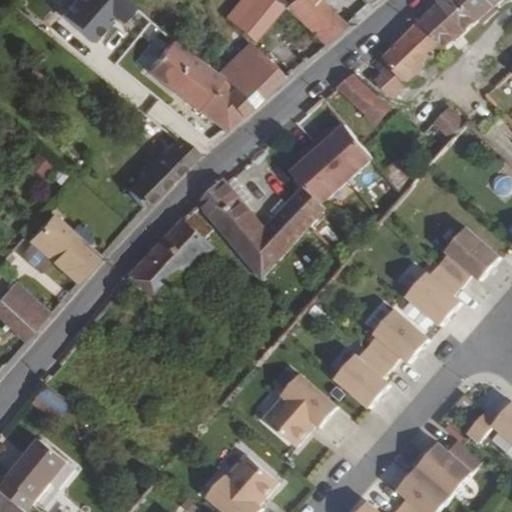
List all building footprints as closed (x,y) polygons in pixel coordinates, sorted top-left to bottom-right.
[(135,9),(125,0),(77,0),(62,16),(92,43),(115,18),(121,24),(135,9)] [(282,10),(270,2),(266,0),(235,0),(222,18),(250,42),(282,10)] [(291,0),(272,0),(270,2),(282,10),(291,0)] [(291,0),(282,10),(321,47),(343,29),(312,0),(291,0)] [(358,0),(368,8),(376,0),(358,0)] [(447,0),(420,28),(444,54),(461,38),(478,23),(459,0),(447,0)] [(494,8),(486,0),(459,0),(478,23),(494,8)] [(503,0),(486,0),(494,8),(503,0)] [(444,54),(420,28),(375,70),(382,77),(377,84),(391,100),(444,54)] [(177,39),(170,33),(166,37),(173,43),(177,39)] [(215,76),(189,58),(173,43),(147,72),(223,132),(228,136),(241,120),(209,94),(222,81),(215,76)] [(241,120),(265,94),(281,80),(248,45),(224,68),(230,73),(222,81),(209,94),(241,120)] [(222,81),(230,73),(224,68),(215,76),(222,81)] [(510,104),(511,101),(511,73),(496,90),(510,104)] [(336,91),(378,127),(393,109),(354,75),(336,91)] [(437,141),(443,145),(463,123),(451,111),(434,124),(444,133),(437,141)] [(293,175),(307,188),(323,204),(372,155),(342,125),(332,134),(328,139),(322,134),(303,153),(309,159),(304,164),(293,175)] [(327,129),(322,134),(328,139),(332,134),(327,129)] [(144,208),(197,155),(177,140),(126,193),(143,210),(144,208)] [(309,159),(303,153),(298,158),(304,164),(309,159)] [(55,166),(40,154),(29,168),(45,179),(55,166)] [(403,158),(385,170),(399,192),(417,180),(403,158)] [(307,188),(266,228),(227,185),(223,181),(198,208),(262,279),(309,228),(312,231),(319,224),(315,222),(327,210),(323,204),(307,188)] [(159,310),(171,294),(185,306),(195,295),(182,284),(213,252),(203,241),(210,233),(192,215),(129,284),(159,310)] [(77,285),(99,260),(79,242),(70,234),(51,218),(28,241),(31,244),(53,264),(77,285)] [(75,228),(70,234),(79,242),(86,248),(91,242),(84,236),(88,231),(83,227),(79,232),(75,228)] [(327,229),(319,238),(334,252),(342,244),(327,229)] [(482,283),(502,259),(468,230),(438,265),(465,288),(474,277),(482,283)] [(53,264),(31,244),(23,252),(25,260),(43,275),(53,264)] [(455,299),(465,288),(438,265),(408,299),(442,328),(463,305),(455,299)] [(49,315),(16,285),(1,301),(35,331),(49,315)] [(1,301),(0,302),(0,317),(26,341),(35,331),(1,301)] [(411,365),(432,342),(398,312),(368,347),(394,369),(404,359),(411,365)] [(240,329),(227,344),(254,368),(266,354),(240,329)] [(385,380),(394,369),(368,347),(338,380),(372,410),(392,387),(385,380)] [(341,411),(302,377),(264,420),(299,451),(319,428),(323,431),(341,411)] [(511,440),(511,408),(500,423),(489,413),(479,425),(471,434),(483,444),(491,435),(497,427),(511,440)] [(68,466),(39,441),(0,486),(0,495),(20,511),(28,511),(33,507),(68,466)] [(449,492),(479,458),(462,444),(453,454),(445,447),(424,471),(449,492)] [(261,505),(282,482),(252,456),(231,479),(229,477),(210,498),(226,511),(262,511),(265,509),(261,505)] [(432,511),(449,492),(424,471),(404,494),(413,501),(403,511),(432,511)] [(0,511),(20,511),(0,495),(0,511)] [(86,511),(66,498),(56,511),(86,511)]
